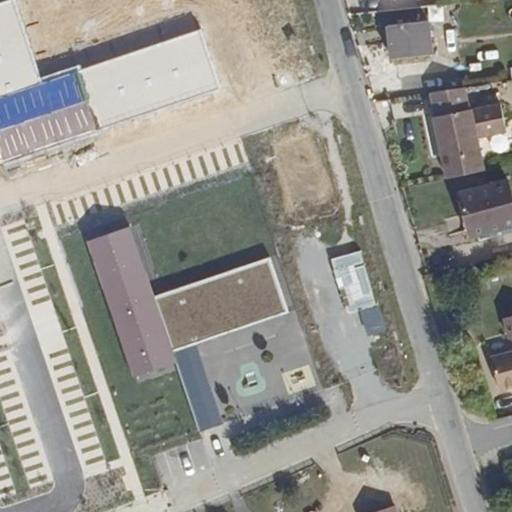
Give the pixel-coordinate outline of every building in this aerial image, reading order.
[(41,78),(15,0),(11,0),(0,3),(0,154),(3,164),(221,88),(201,30),(80,71),(78,66),(41,78)] [(432,49),(428,13),(387,17),(392,53),(432,49)] [(484,136),(478,111),(466,114),(460,88),(427,93),(431,115),(429,116),(441,179),(480,171),(473,138),(484,136)] [(502,132),(497,107),(478,111),(484,136),(502,132)] [(511,232),(511,206),(504,176),(456,190),(468,236),(475,235),(477,243),(511,232)] [(156,296),(132,226),(89,240),(134,376),(178,361),(174,351),(156,296)] [(270,258),(156,296),(174,351),(196,343),(289,313),(270,258)] [(511,313),(502,316),(509,338),(511,339),(511,350),(489,356),(499,390),(511,386),(511,313)] [(196,343),(174,351),(178,361),(201,431),(223,424),(196,343)]
